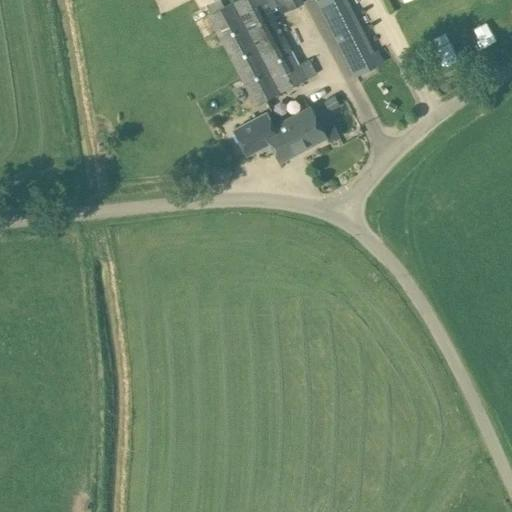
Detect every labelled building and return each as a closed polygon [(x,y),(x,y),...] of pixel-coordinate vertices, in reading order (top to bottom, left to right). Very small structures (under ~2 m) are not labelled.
[(264,0),(236,0),(224,7),(220,0),(213,0),(206,4),(211,15),(207,17),(240,79),(255,107),(317,74),(309,59),(299,64),(264,0)] [(302,0),(274,0),(281,13),(304,2),(302,0)] [(318,0),(316,1),(354,78),(375,67),(383,63),(377,51),(371,54),(343,0),(318,0)] [(274,126),(291,156),(326,137),(310,109),(309,107),(274,126)] [(291,156),(274,126),(266,112),(232,129),(246,155),(268,143),(279,162),(291,156)]
